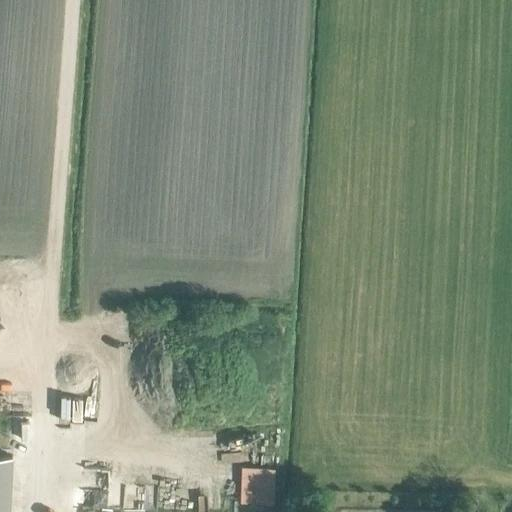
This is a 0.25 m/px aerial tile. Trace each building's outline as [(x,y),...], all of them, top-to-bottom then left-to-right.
[(48,277),(19,277),(18,311),(47,312),(48,277)] [(96,410),(98,368),(83,367),(82,409),(96,410)] [(0,432),(0,446),(15,447),(15,433),(0,432)] [(265,451),(282,451),(283,441),(266,441),(265,451)] [(0,511),(15,511),(17,449),(0,448),(0,511)] [(250,455),(248,492),(281,493),(283,456),(250,455)]
